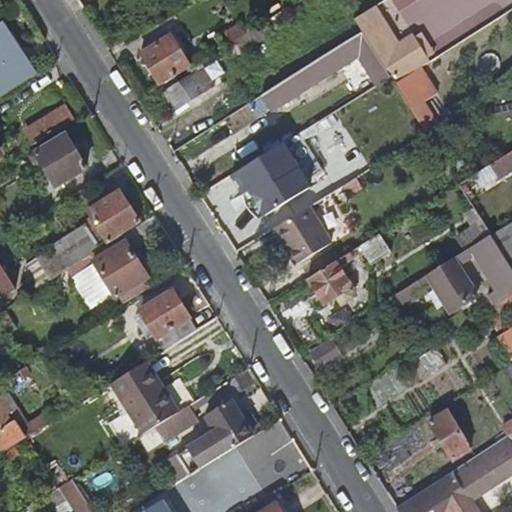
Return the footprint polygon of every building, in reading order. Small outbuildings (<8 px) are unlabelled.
[(267,24),(231,46),(238,57),(274,35),(267,24)] [(0,99),(33,79),(0,26),(0,99)] [(378,58),(363,35),(261,99),(271,115),(360,59),(369,75),(378,58)] [(190,67),(171,37),(141,57),(159,86),(190,67)] [(396,84),(446,52),(443,47),(426,57),(414,37),(382,57),(381,59),(396,84)] [(213,89),(202,71),(162,97),(172,115),(213,89)] [(334,112),(349,104),(343,96),(318,111),(323,120),(334,112)] [(72,125),(63,111),(24,136),(32,149),(72,125)] [(331,115),(233,172),(260,218),(358,162),(331,115)] [(86,172),(65,138),(34,157),(56,192),(86,172)] [(497,181),(511,171),(511,153),(498,162),(488,168),(497,181)] [(487,198),(474,177),(459,186),(483,225),(492,238),(505,230),(507,229),(487,198)] [(357,182),(343,191),(348,199),(362,191),(357,182)] [(511,225),(511,223),(494,194),(487,198),(507,229),(511,225)] [(37,280),(41,287),(67,271),(91,256),(122,237),(127,233),(139,226),(119,195),(80,220),(85,228),(13,274),(22,288),(37,280)] [(330,244),(307,208),(272,230),(295,266),(330,244)] [(139,242),(160,229),(153,217),(139,226),(127,233),(130,239),(135,242),(139,242)] [(28,224),(9,236),(25,260),(32,256),(24,244),(36,236),(28,224)] [(492,238),(483,225),(463,238),(470,251),(492,238)] [(511,260),(511,240),(505,230),(492,238),(493,240),(507,263),(511,260)] [(148,280),(122,237),(91,256),(114,293),(118,300),(121,298),(124,302),(144,290),(142,285),(148,280)] [(511,270),(507,263),(493,240),(492,238),(470,251),(464,255),(469,263),(478,258),(500,293),(491,299),(495,306),(497,305),(511,295),(511,270)] [(371,241),(362,246),(366,254),(375,248),(371,241)] [(114,293),(91,256),(67,271),(90,308),(114,293)] [(478,299),(455,261),(429,277),(433,284),(453,317),(478,299)] [(354,292),(337,264),(307,282),(325,309),(342,298),(347,306),(354,301),(354,292)] [(0,270),(0,300),(14,292),(0,270)] [(416,295),(433,284),(429,277),(411,288),(416,295)] [(411,288),(398,297),(406,310),(419,301),(416,295),(411,288)] [(163,353),(195,333),(171,294),(139,315),(163,353)] [(503,314),(511,309),(511,295),(497,305),(503,314)] [(329,322),(336,334),(353,324),(346,311),(329,322)] [(298,338),(307,353),(323,343),(313,328),(298,338)] [(511,364),(511,335),(502,341),(508,350),(498,356),(505,368),(511,364)] [(342,359),(332,343),(310,356),(320,373),(342,359)] [(148,364),(111,386),(142,437),(156,428),(179,414),(148,364)] [(31,365),(20,372),(0,384),(0,395),(1,397),(15,420),(27,439),(42,430),(63,417),(57,407),(28,426),(8,394),(25,383),(23,379),(36,372),(31,365)] [(254,378),(249,370),(231,381),(237,389),(254,378)] [(0,395),(0,452),(1,455),(27,439),(15,420),(9,424),(0,409),(0,397),(1,397),(0,395)] [(226,454),(251,438),(231,404),(205,419),(214,435),(189,451),(178,459),(189,477),(226,454)] [(429,420),(455,461),(476,447),(450,406),(429,420)] [(197,423),(188,408),(179,414),(156,428),(165,442),(197,423)] [(511,441),(511,439),(511,427),(503,432),(509,442),(511,441)] [(55,449),(42,430),(27,439),(40,459),(55,449)] [(476,511),(469,500),(511,473),(511,442),(511,441),(509,442),(398,511),(446,511),(447,511),(476,511)] [(60,465),(48,473),(58,489),(71,481),(60,465)] [(58,489),(72,511),(91,511),(71,481),(58,489)] [(45,498),(25,510),(26,511),(72,511),(58,489),(45,498)] [(147,511),(148,511),(162,502),(159,498),(145,508),(147,511)]
